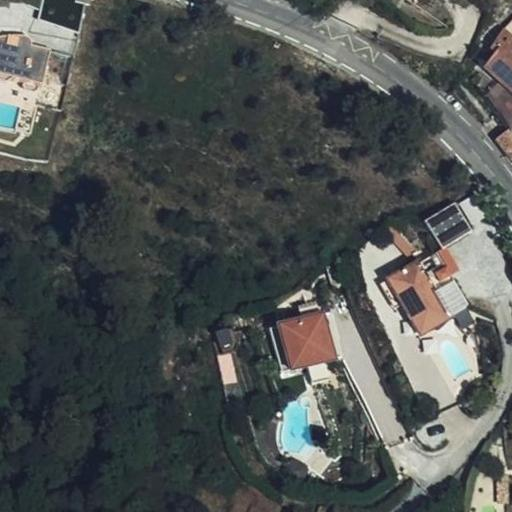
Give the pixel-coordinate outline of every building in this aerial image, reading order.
[(92,17),(95,7),(81,3),(77,12),(92,17)] [(50,49),(75,53),(79,25),(34,18),(30,40),(51,43),(50,49)] [(511,38),(507,34),(492,52),(497,56),(484,71),(511,96),(511,38)] [(38,101),(48,70),(27,64),(30,58),(29,54),(22,50),(17,53),(8,51),(6,58),(0,55),(0,82),(6,85),(9,92),(38,101)] [(27,64),(48,70),(49,64),(30,59),(30,58),(27,64)] [(511,132),(511,131),(499,140),(497,141),(511,160),(511,132)] [(434,261),(430,256),(415,267),(419,272),(434,261)] [(415,267),(414,265),(383,287),(400,310),(412,302),(433,331),(451,318),(451,317),(465,306),(466,306),(434,261),(419,272),(415,267)] [(383,287),(376,292),(392,315),(400,310),(383,287)] [(412,302),(400,310),(421,340),(433,331),(412,302)] [(478,329),(465,306),(451,317),(451,318),(469,335),(478,329)] [(327,318),(282,330),(294,375),(311,370),(315,388),(335,382),(330,365),(339,363),(327,318)] [(294,375),(282,330),(273,332),(285,377),(294,375)] [(509,505),(508,475),(499,477),(499,505),(509,505)]
